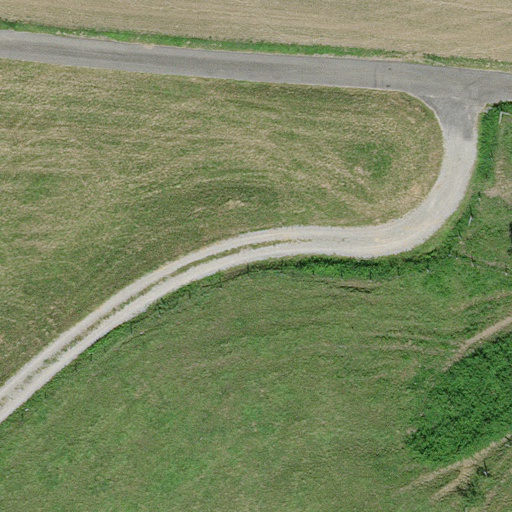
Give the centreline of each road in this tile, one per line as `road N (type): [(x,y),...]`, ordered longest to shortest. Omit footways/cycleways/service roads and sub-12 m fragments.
road 1 (track): [(450,84),(436,213),(379,239),(233,252),(155,286),(92,324),(0,413)]
road 2 (track): [(0,50),(511,90)]
